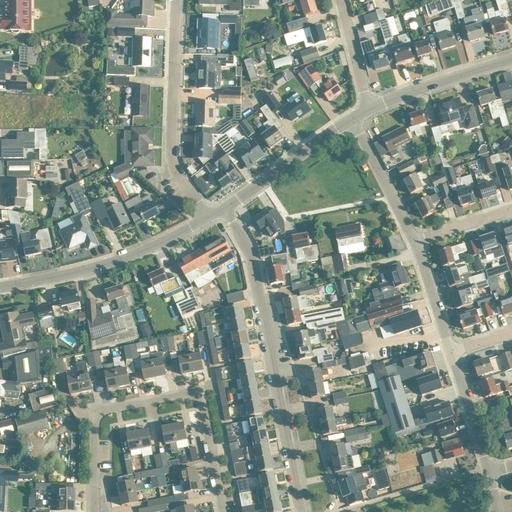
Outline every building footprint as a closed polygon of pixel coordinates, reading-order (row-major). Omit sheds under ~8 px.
[(7,31),(17,31),(31,31),(31,0),(7,0),(7,13),(8,13),(8,18),(1,18),(1,30),(7,30),(7,31)] [(135,0),(136,2),(135,10),(132,10),(132,15),(118,14),(118,10),(107,9),(106,25),(147,27),(147,17),(154,17),(154,0),(135,0)] [(230,11),(240,11),(240,0),(230,0),(231,0),(227,0),(226,0),(199,0),(200,5),(231,6),(230,11)] [(313,0),(308,0),(288,6),(293,20),(305,16),(317,13),(313,0)] [(429,17),(455,8),(452,0),(442,0),(434,3),(433,3),(428,5),(425,6),(429,17)] [(458,20),(465,18),(459,0),(452,0),(455,8),(458,20)] [(506,0),(495,0),(500,13),(503,12),(503,14),(504,18),(511,16),(511,14),(506,0)] [(425,6),(414,9),(416,15),(420,14),(421,17),(424,26),(431,25),(429,17),(425,6)] [(379,21),(386,19),(383,8),(376,10),(379,21)] [(473,17),(464,20),(470,42),(484,38),(481,26),(486,24),(482,8),(472,11),(473,17)] [(494,8),(487,10),(491,24),(494,35),(509,31),(505,19),(498,22),(494,8)] [(376,13),(373,14),(364,17),(367,26),(379,22),(376,13)] [(406,31),(401,15),(394,17),(399,33),(406,31)] [(221,24),(236,24),(235,37),(241,37),(242,17),(221,16),(221,24)] [(448,18),(434,23),(438,37),(437,38),(442,51),(456,46),(448,18)] [(306,19),(287,24),(289,33),(309,26),(306,19)] [(385,21),(379,23),(385,40),(391,38),(393,37),(388,20),(385,21)] [(206,49),(206,50),(207,50),(207,49),(218,49),(219,22),(201,21),(200,40),(199,40),(198,49),(206,49)] [(380,28),(379,22),(376,23),(367,26),(363,27),(365,33),(380,28)] [(310,28),(285,36),(288,46),(304,41),(307,48),(315,46),(327,42),(322,27),(311,30),(310,28)] [(244,32),(247,41),(257,37),(254,28),(244,32)] [(116,29),(108,29),(108,37),(116,37),(116,29)] [(134,29),(118,29),(117,37),(134,37),(134,29)] [(424,44),(414,47),(415,48),(418,58),(432,54),(429,44),(425,29),(420,30),(424,44)] [(280,32),(272,34),(274,40),(282,37),(280,32)] [(413,60),(408,45),(411,45),(408,34),(398,38),(401,48),(393,50),(398,64),(408,61),(408,60),(411,59),(412,60),(413,60)] [(152,67),(152,58),(153,40),(134,39),(133,67),(152,67)] [(372,40),(360,44),(367,71),(375,69),(376,71),(377,71),(377,70),(381,69),(389,67),(388,61),(385,55),(388,54),(386,47),(386,46),(375,50),(372,40)] [(21,48),(20,63),(9,63),(0,62),(0,82),(6,83),(6,76),(12,76),(12,75),(14,75),(14,70),(28,71),(29,55),(33,56),(33,48),(21,48)] [(300,54),(304,65),(319,60),(315,49),(300,54)] [(344,52),(334,54),(336,61),(339,60),(346,59),(344,52)] [(196,82),(196,87),(198,88),(198,89),(208,89),(216,89),(221,89),(221,75),(217,75),(217,67),(222,67),(226,67),(226,64),(234,65),(234,57),(234,56),(218,55),(217,58),(213,58),(203,58),(203,65),(198,65),(198,75),(200,75),(200,79),(199,79),(199,81),(198,81),(196,82)] [(258,80),(251,59),(244,62),(251,82),(258,80)] [(106,75),(135,76),(135,69),(115,68),(116,61),(107,61),(106,75)] [(332,78),(323,85),(320,81),(321,80),(311,66),(298,75),(308,89),(310,87),(316,84),(328,101),(342,91),(332,78)] [(284,81),(292,79),(289,71),(281,74),(284,81)] [(107,83),(115,84),(115,86),(129,87),(129,79),(115,78),(107,77),(107,83)] [(10,91),(27,92),(28,84),(10,83),(10,91)] [(511,84),(498,88),(501,100),(502,100),(506,99),(507,101),(511,100),(511,99),(511,98),(511,84)] [(132,117),(149,117),(149,104),(148,104),(148,97),(149,97),(150,87),(133,87),(132,117)] [(223,87),(223,96),(236,97),(241,97),(241,88),(223,87)] [(493,120),(500,118),(503,127),(509,126),(502,100),(501,100),(496,101),(492,90),(490,89),(479,92),(479,94),(478,94),(481,106),(488,104),(493,120)] [(271,93),(263,99),(272,112),(280,106),(271,93)] [(220,96),(220,104),(235,105),(241,105),(241,97),(236,97),(223,96),(220,96)] [(283,108),(293,122),(302,115),(303,116),(311,111),(301,98),(291,106),(290,104),(283,108)] [(0,99),(0,123),(14,124),(15,100),(0,99)] [(465,119),(468,130),(478,127),(472,106),(462,109),(460,102),(440,108),(440,107),(439,108),(444,125),(465,119)] [(197,103),(196,113),(199,113),(199,114),(200,115),(200,118),(199,119),(199,127),(203,127),(203,135),(213,135),(212,135),(224,135),(234,128),(229,121),(221,127),(215,127),(216,103),(197,103)] [(283,140),(277,132),(283,128),(275,117),(266,105),(260,110),(269,121),(263,125),(268,132),(262,137),(271,149),(283,140)] [(417,137),(422,135),(419,126),(426,124),(423,112),(410,116),(413,127),(409,129),(412,137),(413,140),(417,138),(417,137)] [(245,120),(239,125),(248,138),(255,133),(245,120)] [(404,127),(392,133),(393,135),(384,139),(383,138),(382,138),(389,152),(390,152),(392,157),(399,154),(396,149),(411,141),(404,127)] [(440,156),(440,157),(448,155),(448,153),(450,153),(447,144),(444,145),(443,140),(444,140),(440,127),(432,129),(440,156)] [(18,143),(3,143),(3,159),(23,159),(23,150),(34,150),(34,149),(46,149),(46,130),(35,130),(35,135),(34,135),(34,134),(18,134),(18,143)] [(152,130),(132,130),(133,166),(153,166),(153,163),(155,161),(155,157),(153,156),(153,152),(147,152),(147,144),(153,144),(153,140),(154,139),(154,134),(152,133),(152,130)] [(218,143),(213,135),(203,135),(198,135),(198,142),(196,142),(195,156),(194,156),(194,159),(198,159),(203,165),(211,159),(213,160),(213,146),(214,146),(218,143)] [(503,146),(501,149),(503,151),(508,150),(511,145),(511,141),(510,139),(503,146)] [(233,156),(230,158),(233,163),(236,161),(238,162),(242,159),(248,168),(264,156),(253,141),(242,149),(241,147),(232,154),(233,156)] [(481,147),(478,152),(480,156),(488,154),(485,145),(481,147)] [(224,152),(206,166),(211,173),(213,176),(219,171),(217,169),(218,168),(218,169),(220,168),(222,171),(215,176),(224,188),(239,177),(227,162),(230,160),(224,152)] [(434,153),(418,159),(420,163),(436,158),(434,153)] [(448,155),(440,157),(443,164),(445,171),(452,168),(448,155)] [(436,158),(420,163),(422,167),(430,164),(431,168),(443,164),(440,157),(440,156),(436,158)] [(493,165),(490,157),(481,160),(486,175),(495,172),(492,165),(493,165)] [(412,162),(407,165),(398,169),(402,177),(416,170),(422,167),(420,163),(418,159),(412,162)] [(34,161),(14,162),(4,162),(4,163),(1,164),(1,175),(6,178),(6,180),(16,180),(34,179),(34,161)] [(500,162),(493,165),(492,165),(495,172),(497,177),(504,174),(510,191),(511,190),(511,167),(503,170),(500,162)] [(130,166),(114,173),(117,180),(133,173),(130,166)] [(453,168),(452,168),(445,171),(450,186),(457,183),(458,183),(456,179),(453,168)] [(427,178),(424,171),(416,175),(404,181),(411,195),(423,189),(419,182),(427,178)] [(481,171),(474,173),(479,186),(480,190),(483,200),(497,195),(492,182),(485,184),(481,171)] [(447,181),(444,174),(431,180),(435,187),(447,181)] [(464,190),(457,193),(459,200),(459,202),(460,202),(461,207),(475,202),(471,189),(475,187),(472,179),(471,175),(461,178),(460,179),(461,183),(464,190)] [(123,179),(129,199),(135,197),(128,177),(123,179)] [(120,181),(114,184),(117,190),(123,187),(120,181)] [(26,183),(10,183),(10,199),(7,199),(7,208),(24,207),(24,199),(26,199),(26,183)] [(79,183),(65,189),(69,196),(70,196),(74,203),(75,202),(80,213),(70,218),(74,226),(77,224),(75,219),(83,216),(84,217),(91,214),(89,210),(92,209),(81,186),(79,183)] [(446,184),(439,187),(443,201),(451,198),(446,184)] [(206,185),(200,189),(204,194),(204,195),(210,190),(206,185)] [(432,205),(440,201),(436,194),(425,200),(416,204),(423,219),(436,212),(432,205)] [(124,203),(136,226),(160,214),(150,195),(144,199),(142,200),(140,195),(130,200),(124,203)] [(57,198),(52,217),(56,218),(61,215),(65,200),(57,198)] [(115,230),(129,223),(120,205),(106,212),(101,201),(92,205),(99,221),(108,217),(115,230)] [(266,211),(254,219),(261,229),(265,227),(272,238),(280,233),(282,235),(285,232),(284,221),(276,209),(268,214),(266,211)] [(10,221),(8,212),(2,211),(3,221),(10,221)] [(20,225),(17,213),(8,211),(8,212),(10,221),(11,227),(20,225)] [(84,217),(83,216),(75,219),(77,224),(74,226),(61,232),(69,249),(85,242),(89,250),(97,246),(84,217)] [(52,248),(48,229),(39,231),(36,236),(37,242),(31,243),(29,234),(22,235),(20,225),(11,227),(15,246),(23,245),(26,257),(41,254),(41,250),(52,248)] [(335,229),(337,240),(339,247),(363,242),(360,225),(348,228),(348,227),(335,229)] [(511,252),(511,228),(504,231),(508,245),(502,247),(505,256),(510,272),(511,270),(511,252)] [(300,236),(293,237),(295,247),(298,261),(304,260),(304,259),(318,257),(316,246),(310,247),(309,241),(310,241),(309,239),(308,239),(308,235),(306,235),(306,233),(300,234),(300,236)] [(505,256),(502,247),(501,245),(497,246),(493,234),(480,239),(474,241),(478,255),(479,254),(479,253),(484,251),(486,256),(492,254),(493,257),(494,256),(495,259),(505,256)] [(178,264),(183,272),(185,277),(186,277),(190,284),(195,281),(198,288),(216,278),(212,272),(216,270),(223,266),(235,259),(231,251),(224,238),(178,264)] [(389,253),(397,251),(393,238),(385,241),(389,253)] [(0,261),(15,260),(13,239),(4,240),(5,243),(0,243),(0,261)] [(467,243),(471,257),(478,255),(474,241),(467,243)] [(465,244),(438,252),(443,267),(455,264),(452,256),(467,252),(465,244)] [(280,245),(266,246),(267,255),(281,254),(280,245)] [(288,258),(291,277),(299,276),(293,248),(286,249),(287,254),(288,258)] [(263,250),(259,250),(259,251),(261,259),(268,258),(267,254),(263,250)] [(323,275),(349,271),(346,253),(321,257),(323,275)] [(272,257),(272,260),(274,268),(268,269),(271,285),(284,283),(283,275),(290,274),(287,258),(288,258),(287,254),(278,256),(272,257)] [(375,302),(365,305),(368,315),(377,312),(398,306),(403,305),(401,296),(399,296),(396,288),(398,288),(408,285),(408,284),(409,282),(408,278),(406,277),(403,270),(403,269),(401,263),(388,267),(390,273),(383,275),(386,284),(380,286),(381,288),(372,291),(375,302)] [(484,270),(487,279),(496,276),(509,272),(507,264),(485,271),(484,270)] [(487,280),(487,279),(484,270),(481,271),(482,274),(472,277),(468,266),(445,273),(450,288),(456,286),(457,290),(475,285),(475,284),(479,283),(487,280)] [(163,270),(149,276),(153,285),(154,288),(160,285),(167,300),(172,297),(176,306),(189,300),(185,291),(183,287),(180,288),(180,287),(176,278),(168,281),(163,270)] [(496,276),(487,279),(487,280),(491,291),(496,290),(496,292),(504,316),(511,313),(511,299),(507,301),(503,290),(500,290),(496,276)] [(346,280),(334,284),(338,296),(349,294),(348,289),(346,282),(346,280)] [(473,304),(471,297),(478,295),(477,291),(476,289),(475,285),(457,290),(459,294),(452,296),(457,309),(473,304)] [(91,350),(98,349),(139,339),(134,324),(122,286),(106,292),(109,302),(116,300),(119,310),(103,315),(102,313),(100,312),(98,311),(96,310),(95,301),(87,301),(88,320),(90,320),(93,340),(91,341),(91,350)] [(283,300),(286,313),(299,311),(299,310),(314,307),(314,306),(315,305),(314,301),(313,300),(312,299),(307,300),(306,297),(318,294),(316,286),(302,289),(303,296),(283,300)] [(189,300),(176,306),(182,318),(202,309),(193,288),(185,291),(189,300)] [(81,309),(79,301),(77,291),(59,296),(62,308),(68,306),(69,312),(81,309)] [(243,292),(233,294),(226,296),(229,306),(245,301),(243,292)] [(480,298),(476,299),(477,301),(479,307),(481,306),(489,304),(493,302),(491,294),(488,295),(480,298)] [(480,324),(478,318),(484,316),(485,319),(498,315),(493,302),(489,304),(481,306),(482,309),(459,317),(461,323),(460,324),(461,326),(462,326),(463,330),(480,324)] [(57,325),(52,304),(37,308),(41,329),(57,325)] [(227,310),(230,323),(244,320),(241,307),(227,310)] [(387,311),(368,317),(372,331),(391,325),(394,336),(422,327),(417,312),(404,316),(401,307),(391,310),(387,311)] [(317,326),(335,322),(345,321),(343,308),(310,315),(300,316),(299,311),(286,313),(289,326),(316,321),(317,326)] [(211,325),(208,312),(205,313),(205,312),(199,313),(202,328),(206,327),(212,326),(213,326),(213,324),(211,325)] [(86,313),(78,314),(79,324),(87,324),(86,313)] [(7,345),(0,345),(0,348),(3,360),(29,353),(28,350),(27,345),(23,327),(35,325),(34,324),(32,314),(18,317),(17,314),(16,314),(16,316),(12,316),(12,315),(0,317),(4,338),(5,338),(7,345)] [(345,321),(335,322),(337,328),(341,340),(355,335),(358,334),(371,331),(372,331),(368,317),(367,315),(362,317),(362,316),(354,319),(345,321)] [(244,320),(230,323),(231,328),(232,335),(246,333),(244,320)] [(337,328),(335,322),(317,326),(318,331),(326,329),(326,332),(337,330),(336,328),(337,328)] [(179,328),(182,335),(188,333),(185,326),(179,328)] [(215,339),(212,326),(206,327),(209,340),(215,339)] [(149,328),(141,331),(145,341),(153,337),(149,328)] [(206,345),(203,331),(197,332),(200,346),(206,345)] [(295,335),(297,348),(311,345),(311,344),(320,343),(319,335),(315,336),(314,331),(310,332),(308,332),(295,335)] [(249,346),(246,333),(232,335),(235,348),(249,346)] [(355,335),(341,340),(345,351),(358,346),(355,335)] [(175,351),(173,337),(167,339),(170,352),(175,351)] [(170,352),(167,339),(161,340),(164,354),(170,352)] [(209,340),(212,353),(217,352),(215,339),(209,340)] [(138,359),(135,344),(130,345),(133,360),(138,359)] [(130,345),(124,346),(127,361),(133,360),(130,345)] [(319,364),(322,364),(322,363),(334,361),(332,353),(329,354),(327,348),(314,351),(312,351),(311,345),(297,348),(300,361),(317,357),(319,364)] [(118,346),(106,347),(107,357),(119,356),(118,346)] [(251,358),(249,346),(235,348),(236,355),(228,356),(229,362),(237,361),(251,358)] [(53,360),(52,348),(51,347),(40,350),(3,360),(3,370),(10,369),(11,383),(0,382),(0,397),(18,399),(20,393),(21,385),(42,382),(40,362),(54,361),(53,360)] [(361,354),(364,364),(378,360),(375,350),(361,354)] [(101,365),(99,351),(93,352),(96,366),(101,365)] [(161,352),(150,354),(152,362),(156,378),(166,376),(161,352)] [(218,355),(217,352),(212,353),(214,365),(220,364),(218,355)] [(511,358),(510,352),(500,356),(506,372),(511,370),(511,358)] [(382,362),(373,365),(375,372),(375,373),(377,380),(378,383),(380,389),(388,414),(409,408),(405,395),(403,389),(405,389),(411,387),(410,384),(417,382),(438,376),(437,375),(436,371),(430,353),(421,356),(409,360),(385,368),(383,362),(382,362)] [(200,354),(190,356),(193,373),(204,371),(200,354)] [(145,381),(156,378),(152,362),(151,362),(149,355),(141,357),(142,364),(141,364),(145,381)] [(182,375),(193,373),(190,356),(179,358),(182,375)] [(63,358),(59,359),(53,360),(54,361),(55,374),(59,373),(66,372),(63,358)] [(120,358),(113,359),(114,364),(115,364),(119,388),(130,386),(127,369),(126,369),(124,362),(121,363),(120,358)] [(322,363),(322,364),(323,369),(347,364),(346,359),(341,360),(334,361),(322,363)] [(492,373),(488,359),(474,364),(479,377),(492,373)] [(86,362),(76,364),(77,370),(78,370),(82,393),(93,391),(91,381),(89,374),(88,374),(87,368),(86,362)] [(252,363),(242,365),(238,366),(240,379),(255,376),(252,363)] [(115,364),(114,364),(108,365),(109,372),(105,373),(108,390),(119,388),(115,364)] [(221,369),(215,370),(218,383),(223,382),(221,369)] [(322,376),(329,375),(327,369),(321,371),(321,370),(306,373),(309,386),(323,383),(322,376)] [(79,377),(68,379),(69,384),(69,386),(71,395),(82,393),(78,370),(77,370),(79,377)] [(375,373),(368,376),(370,382),(377,380),(375,373)] [(255,376),(240,379),(243,391),(257,388),(255,376)] [(417,382),(410,384),(411,387),(413,391),(419,389),(420,393),(421,396),(423,396),(431,393),(433,393),(437,391),(442,390),(438,376),(417,382)] [(493,379),(481,383),(485,398),(498,394),(508,391),(510,396),(511,395),(511,386),(509,388),(507,382),(495,386),(493,379)] [(226,395),(223,382),(218,383),(220,396),(226,395)] [(323,383),(309,386),(312,399),(326,396),(323,383)] [(257,388),(243,391),(245,404),(260,401),(257,388)] [(29,396),(34,413),(58,406),(53,389),(29,396)] [(333,395),(334,400),(347,398),(346,392),(333,395)] [(228,407),(226,395),(220,396),(223,408),(228,407)] [(347,398),(334,400),(335,406),(348,403),(347,398)] [(486,414),(500,410),(497,400),(486,404),(487,406),(483,407),(484,410),(481,411),(484,422),(488,421),(486,414)] [(260,401),(245,404),(247,411),(248,416),(248,417),(252,416),(262,414),(260,401)] [(426,417),(413,421),(416,428),(428,425),(433,424),(453,417),(453,416),(454,415),(452,410),(451,410),(449,403),(424,411),(426,417)] [(223,408),(225,422),(231,420),(228,407),(223,408)] [(332,407),(318,410),(321,423),(335,420),(332,407)] [(409,408),(388,414),(389,416),(391,424),(395,435),(416,428),(413,421),(409,409),(409,408)] [(20,438),(22,437),(26,448),(32,446),(29,435),(49,429),(44,412),(15,421),(20,438)] [(263,418),(253,420),(249,421),(251,434),(252,434),(266,432),(263,418)] [(335,420),(321,423),(324,436),(338,433),(336,426),(346,424),(345,418),(335,420)] [(0,426),(3,436),(14,433),(16,432),(15,420),(0,423),(0,426)] [(511,433),(508,420),(500,422),(507,449),(511,448),(511,433)] [(416,428),(395,435),(396,439),(397,438),(398,444),(406,442),(404,437),(413,434),(414,439),(421,437),(420,432),(422,431),(424,437),(439,432),(441,438),(446,436),(456,433),(452,422),(443,425),(434,428),(433,424),(428,425),(416,428)] [(184,424),(174,426),(178,447),(188,445),(184,424)] [(174,426),(162,428),(166,445),(170,444),(172,454),(178,452),(177,447),(178,447),(174,426)] [(367,433),(366,427),(345,432),(346,438),(367,433)] [(149,431),(138,433),(142,449),(152,447),(149,431)] [(268,444),(266,432),(252,434),(251,434),(246,435),(248,447),(247,448),(247,449),(268,444)] [(142,449),(138,433),(127,435),(130,452),(141,449),(142,449)] [(367,433),(346,438),(347,443),(368,439),(367,433)] [(234,437),(228,438),(231,452),(242,450),(242,449),(240,449),(238,442),(237,437),(234,437)] [(439,450),(432,453),(435,464),(442,462),(442,461),(464,455),(460,439),(450,442),(442,444),(443,449),(439,450)] [(66,453),(78,453),(78,440),(66,441),(66,453)] [(257,459),(257,460),(271,457),(268,444),(247,449),(249,461),(257,459)] [(345,444),(330,447),(333,461),(347,458),(345,444)] [(0,459),(13,462),(14,456),(19,457),(20,450),(15,449),(0,445),(0,459)] [(193,463),(198,461),(196,448),(190,449),(193,463)] [(239,463),(238,459),(244,458),(242,450),(231,452),(234,464),(244,462),(239,463)] [(134,474),(132,464),(130,454),(124,456),(128,476),(134,474)] [(161,455),(163,468),(170,467),(167,454),(161,455)] [(273,470),(271,457),(257,460),(259,473),(273,470)] [(374,468),(372,467),(369,467),(369,466),(355,469),(353,457),(347,458),(333,461),(335,474),(338,473),(339,479),(343,478),(352,476),(362,474),(372,472),(375,472),(374,468)] [(244,462),(234,464),(236,477),(242,476),(247,475),(244,462)] [(424,467),(422,468),(424,475),(426,483),(426,484),(433,482),(435,481),(436,481),(436,480),(435,479),(437,478),(433,465),(425,467),(424,467)] [(170,467),(163,468),(159,469),(160,476),(170,473),(169,467),(170,467)] [(137,480),(160,476),(159,469),(158,470),(135,474),(137,480)] [(180,472),(182,483),(198,480),(196,469),(180,472)] [(372,472),(378,491),(391,487),(385,470),(379,473),(378,471),(375,472),(372,472)] [(0,511),(4,511),(5,496),(1,496),(1,482),(5,482),(18,482),(19,473),(0,471),(0,511)] [(274,474),(260,477),(263,490),(277,487),(274,474)] [(362,474),(352,476),(343,478),(344,481),(342,481),(342,482),(339,484),(341,492),(342,492),(344,497),(343,497),(343,498),(347,497),(349,505),(364,501),(361,492),(367,490),(365,484),(362,474)] [(237,482),(240,495),(250,493),(248,479),(237,482)] [(198,480),(182,483),(184,494),(191,493),(200,491),(198,480)] [(134,481),(118,485),(120,496),(137,493),(142,492),(142,490),(145,490),(144,484),(135,485),(134,481)] [(277,487),(263,490),(265,503),(279,500),(277,487)] [(49,501),(76,501),(76,490),(59,490),(59,494),(49,494),(49,501)] [(139,503),(137,493),(120,496),(122,506),(139,503)] [(253,505),(250,493),(240,495),(242,507),(254,505),(253,505)] [(161,500),(163,506),(167,505),(177,503),(175,497),(161,500)] [(149,508),(153,508),(163,506),(161,500),(148,503),(149,508)] [(265,503),(267,511),(281,511),(279,500),(265,503)] [(75,511),(76,501),(49,501),(49,507),(59,507),(58,511),(75,511)]
